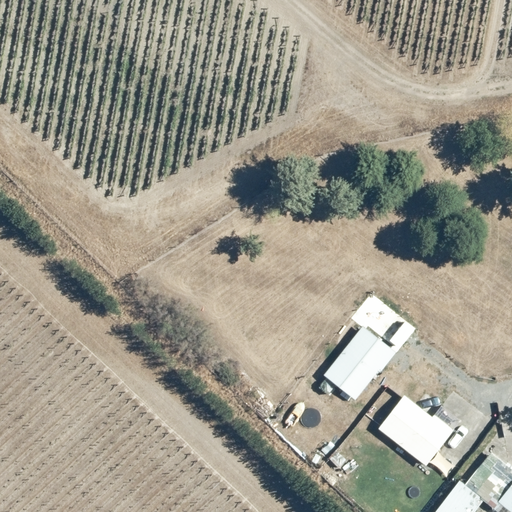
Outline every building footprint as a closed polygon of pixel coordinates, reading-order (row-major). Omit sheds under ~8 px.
[(321,375),(352,401),(377,371),(379,373),(394,355),(361,327),(321,375)] [(450,431),(401,394),(375,428),(423,465),(450,431)] [(334,450),(325,459),(336,471),(329,477),(336,485),(353,469),(334,450)] [(475,495),(474,497),(480,501),(495,511),(511,511),(511,464),(503,458),(475,495)] [(446,476),(435,467),(419,489),(430,497),(446,476)] [(457,480),(431,511),(471,511),(480,501),(474,497),(475,495),(457,480)]
